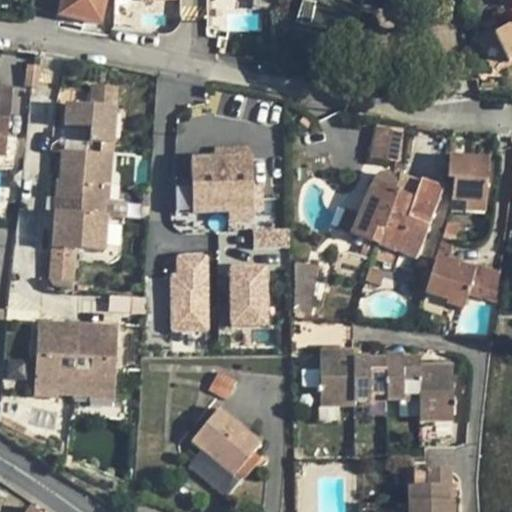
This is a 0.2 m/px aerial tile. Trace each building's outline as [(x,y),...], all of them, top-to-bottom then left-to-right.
[(63,0),(60,17),(100,25),(107,0),(63,0)] [(275,0),(253,0),(253,10),(275,10),(275,0)] [(309,0),(303,21),(315,25),(321,1),(315,0),(309,0)] [(315,0),(321,1),(315,25),(323,26),(322,31),(351,39),(357,0),(315,0)] [(511,32),(500,38),(511,60),(511,32)] [(42,71),(28,70),(26,90),(39,92),(42,71)] [(0,88),(0,125),(9,126),(12,89),(0,88)] [(88,135),(88,148),(114,150),(118,98),(93,96),(92,114),(66,112),(65,133),(88,135)] [(0,157),(6,158),(9,126),(0,125),(0,157)] [(401,132),(369,130),(368,155),(400,158),(401,132)] [(82,208),(82,222),(108,223),(114,150),(88,148),(87,161),(62,158),(61,188),(56,187),(55,205),(82,208)] [(213,150),(214,160),(249,160),(249,149),(213,150)] [(452,182),(450,204),(466,205),(486,206),(489,161),(449,158),(447,182),(452,182)] [(192,161),(190,161),(190,178),(174,179),(174,213),(227,213),(227,222),(252,221),(251,212),(261,212),(261,187),(251,187),(251,160),(249,160),(214,160),(210,160),(192,161)] [(396,173),(393,188),(392,192),(414,201),(420,182),(396,173)] [(364,241),(359,256),(412,270),(441,192),(420,182),(414,201),(392,192),(393,188),(393,183),(391,180),(390,178),(386,175),(383,176),(380,176),(377,179),(374,182),(358,216),(349,234),(364,241)] [(485,215),(486,206),(466,205),(465,214),(485,215)] [(345,210),(336,228),(349,234),(358,216),(345,210)] [(54,220),(52,255),(105,260),(108,223),(82,222),(54,220)] [(252,234),(252,252),(288,251),(287,233),(252,234)] [(450,301),(448,307),(468,313),(479,272),(435,258),(425,294),(450,301)] [(172,333),(206,332),(204,260),(177,261),(177,279),(171,279),(172,333)] [(297,265),(298,313),(317,314),(317,267),(297,265)] [(499,304),(503,274),(484,269),(483,273),(476,298),(499,304)] [(230,272),(231,327),(265,326),(264,271),(230,272)] [(450,301),(425,294),(423,303),(447,310),(448,307),(450,301)] [(32,329),(6,327),(3,369),(29,371),(32,329)] [(56,394),(56,398),(74,399),(77,332),(36,331),(33,393),(56,394)] [(89,400),(89,396),(114,397),(117,335),(77,332),(74,399),(89,400)] [(320,353),(320,408),(354,407),(353,402),(419,402),(420,421),(453,421),(452,369),(419,369),(419,361),(354,360),(354,352),(320,353)] [(235,382),(217,372),(208,391),(226,400),(235,382)] [(33,393),(33,401),(56,402),(56,398),(56,394),(33,393)] [(89,400),(88,404),(114,405),(114,397),(89,396),(89,400)] [(220,408),(191,442),(202,451),(232,478),(252,456),(261,444),(220,408)] [(202,451),(188,467),(223,496),(225,493),(227,496),(245,476),(258,461),(252,456),(232,478),(202,451)] [(407,472),(407,511),(447,511),(447,472),(407,472)]
